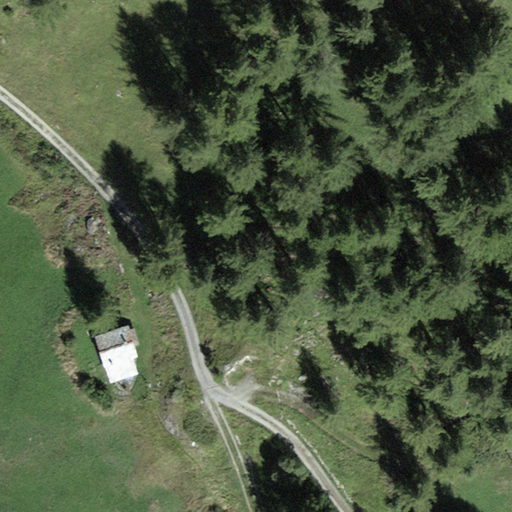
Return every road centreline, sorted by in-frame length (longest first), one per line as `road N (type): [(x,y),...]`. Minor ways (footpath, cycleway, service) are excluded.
road 1 (track): [(0,98),(93,176),(130,224),(181,307),(204,385)]
road 2 (track): [(204,385),(298,444),(345,511)]
road 3 (track): [(204,385),(254,511)]
